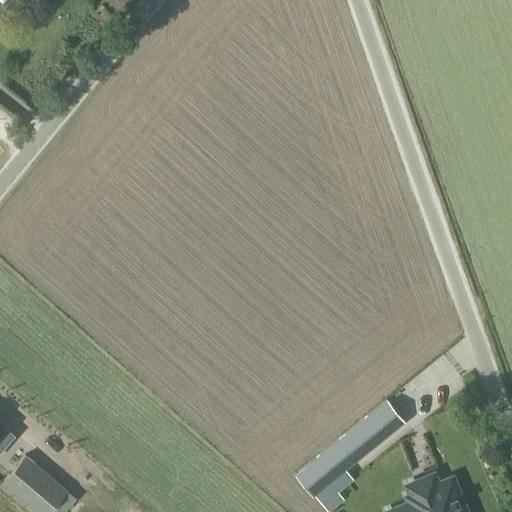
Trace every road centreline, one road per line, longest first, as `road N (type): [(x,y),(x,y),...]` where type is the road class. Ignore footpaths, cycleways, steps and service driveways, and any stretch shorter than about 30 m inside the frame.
road 1 (unclassified): [(511,437),(356,0)]
road 2 (unclassified): [(155,0),(0,187)]
